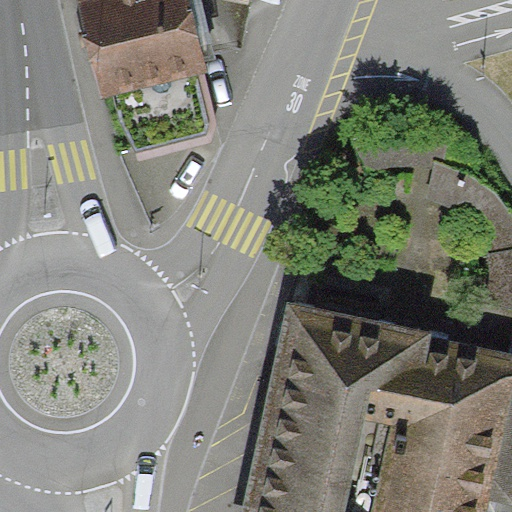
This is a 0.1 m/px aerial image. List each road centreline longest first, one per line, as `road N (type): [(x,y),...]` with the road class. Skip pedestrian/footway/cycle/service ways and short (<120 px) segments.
road 1 (primary): [(93,462),(145,429),(162,402),(168,340),(138,284),(111,265),(45,256)]
road 2 (tertiary): [(15,0),(42,166),(45,256)]
